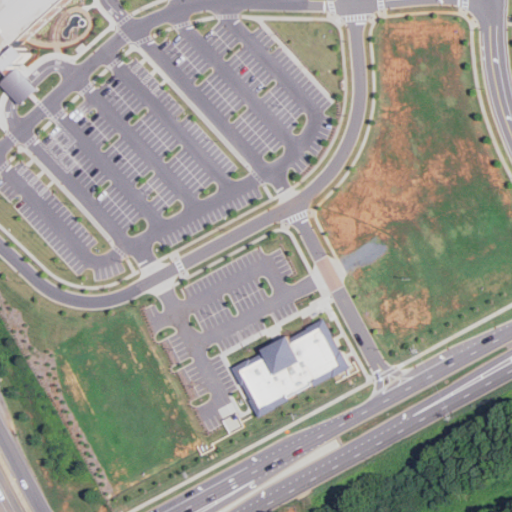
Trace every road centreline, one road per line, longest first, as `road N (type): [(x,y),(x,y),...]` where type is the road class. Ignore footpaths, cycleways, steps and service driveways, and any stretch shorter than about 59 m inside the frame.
road 1 (trunk): [(511,332),(179,511)]
road 2 (trunk): [(251,511),(511,370)]
